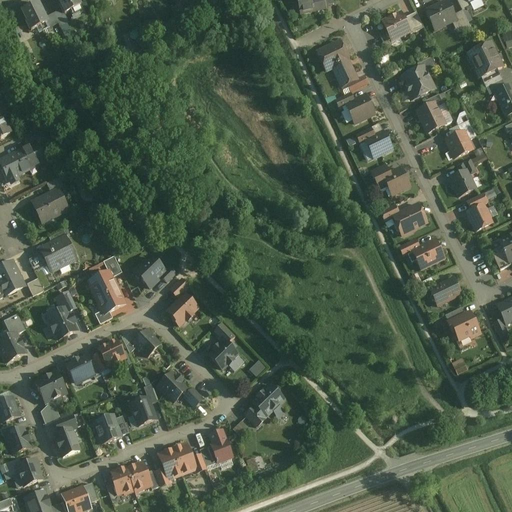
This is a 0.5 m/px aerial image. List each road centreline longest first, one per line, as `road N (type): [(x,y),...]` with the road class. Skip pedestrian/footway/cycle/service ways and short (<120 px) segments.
road 1 (residential): [(18,377),(144,312),(233,402),(213,422),(59,482)]
road 2 (residential): [(392,0),(348,21),(481,299),(511,285)]
road 3 (secondary): [(511,436),(291,511)]
